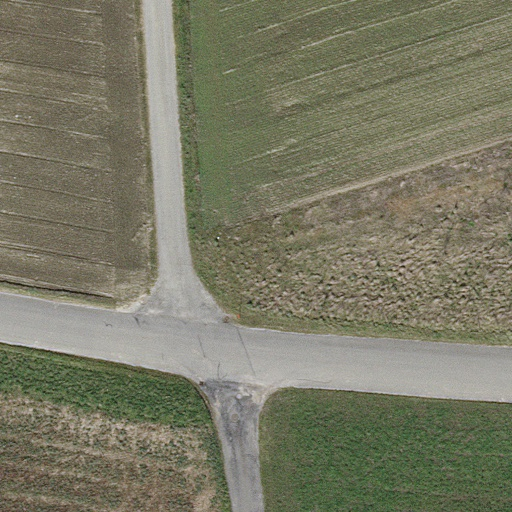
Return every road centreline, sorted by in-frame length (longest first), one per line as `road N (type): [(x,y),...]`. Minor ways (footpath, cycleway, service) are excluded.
road 1 (track): [(246,511),(223,352),(179,278),(164,0)]
road 2 (residential): [(0,312),(223,352),(511,370)]
